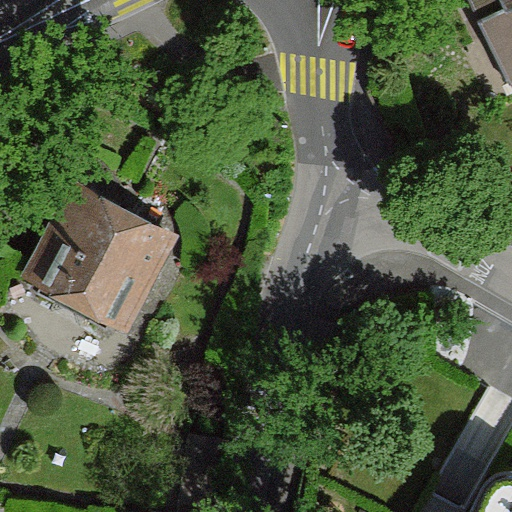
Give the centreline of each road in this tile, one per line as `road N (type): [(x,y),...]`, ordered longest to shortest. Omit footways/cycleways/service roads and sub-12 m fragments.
road 1 (residential): [(255,511),(284,330),(334,181)]
road 2 (residential): [(334,181),(511,274)]
road 3 (residential): [(334,181),(325,133),(323,0)]
